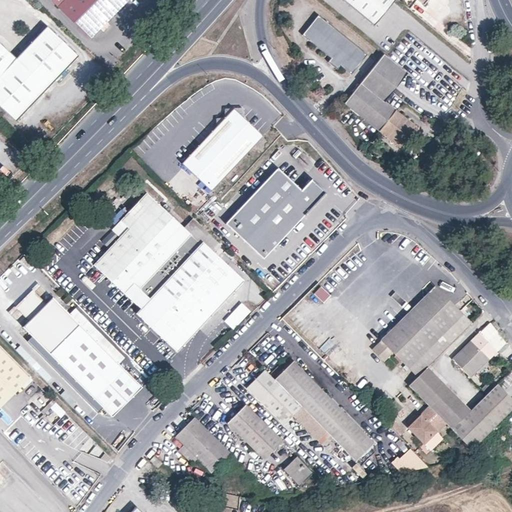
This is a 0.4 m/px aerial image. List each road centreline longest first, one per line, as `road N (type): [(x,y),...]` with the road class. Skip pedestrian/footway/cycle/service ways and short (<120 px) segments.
road 1 (residential): [(87,511),(131,453),(355,228),(395,219),(415,226),(499,314)]
road 2 (primary): [(73,151),(145,90),(200,65),(248,70),(306,120)]
road 3 (primary): [(202,0),(63,161)]
road 4 (primary): [(217,0),(73,151)]
road 5 (unknown): [(48,119),(85,75),(88,59),(43,14),(0,4)]
road 6 (unknown): [(73,261),(193,389)]
road 7 (primary): [(306,120),(367,177),(441,211)]
road 8 (residential): [(474,0),(478,107),(511,142)]
road 9 (primary): [(306,120),(267,57),(259,0)]
